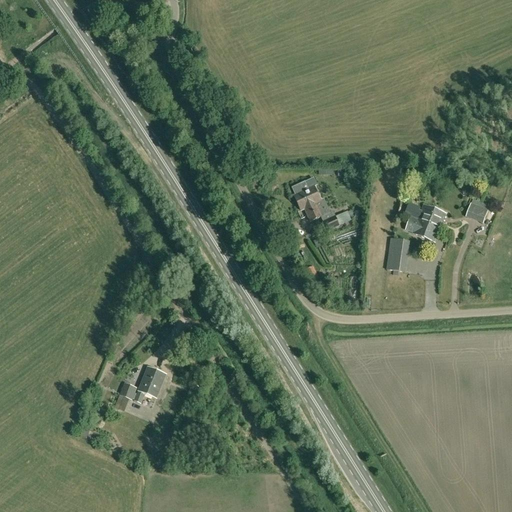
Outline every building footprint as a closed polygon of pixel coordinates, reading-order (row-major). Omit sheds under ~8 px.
[(305,182),(292,188),(295,196),(294,197),(301,211),(305,209),(311,222),(321,217),(322,217),(328,231),(338,226),(332,211),(329,213),(323,200),(321,201),(314,187),(308,190),(305,182)] [(476,206),(471,204),(466,217),(471,219),(476,206)] [(408,207),(404,216),(410,218),(406,229),(413,232),(412,234),(435,243),(446,214),(424,206),(422,212),(422,213),(421,212),(408,207)] [(482,208),(477,221),(483,224),(488,211),(482,208)] [(392,240),(387,271),(404,273),(408,243),(392,240)] [(156,399),(166,375),(148,368),(134,402),(141,405),(145,395),(156,399)] [(137,389),(129,385),(125,383),(119,396),(130,400),(132,401),(137,389)]
